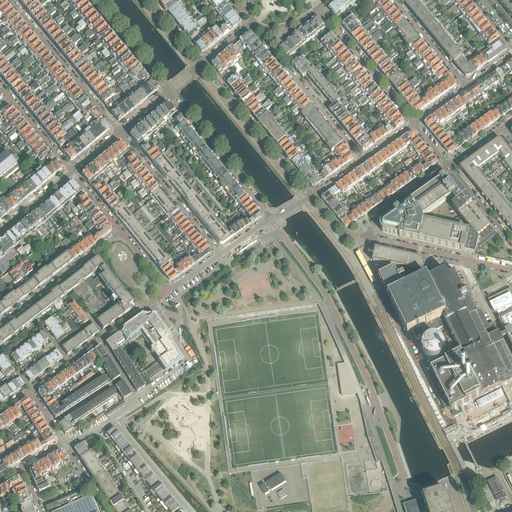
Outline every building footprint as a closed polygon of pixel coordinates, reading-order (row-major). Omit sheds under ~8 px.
[(25,9),(35,0),(25,0),(21,4),(25,9)] [(38,3),(40,0),(35,0),(25,9),(29,13),(39,5),(38,3)] [(44,10),(42,7),(48,2),(46,0),(45,0),(39,5),(29,13),(33,18),(44,10)] [(70,3),(73,0),(65,0),(67,1),(60,7),(58,5),(56,6),(60,10),(62,9),(68,4),(67,2),(68,1),(70,3)] [(72,8),(83,0),(73,0),(70,3),(68,4),(62,9),(64,12),(71,6),(72,8)] [(79,12),(87,5),(83,0),(72,8),(74,11),(69,15),(71,18),(77,13),(79,12)] [(165,9),(175,0),(167,0),(162,5),(165,9)] [(168,12),(181,2),(180,0),(175,0),(165,9),(168,12)] [(216,11),(226,3),(223,0),(218,0),(211,6),(208,9),(209,10),(211,9),(213,8),(216,11)] [(345,9),(338,0),(333,4),(341,13),(345,9)] [(350,5),(345,0),(338,0),(345,9),(350,5)] [(368,12),(382,0),(370,0),(371,1),(373,4),(366,10),(364,12),(366,14),(368,12)] [(377,12),(389,3),(386,0),(382,0),(368,12),(366,14),(369,19),(372,17),(370,15),(376,10),(377,12)] [(410,10),(418,3),(415,0),(413,0),(407,6),(410,10)] [(453,3),(456,0),(450,0),(449,1),(448,0),(447,0),(440,6),(442,8),(451,1),(453,3)] [(447,16),(467,0),(466,0),(456,0),(453,3),(455,6),(447,12),(445,13),(447,16)] [(461,13),(471,5),(467,0),(447,16),(450,18),(459,11),(461,13)] [(172,17),(182,8),(185,5),(182,1),(181,2),(168,12),(172,17)] [(0,13),(8,7),(5,2),(0,6),(0,13)] [(219,16),(229,8),(226,3),(216,11),(219,16)] [(373,24),(393,8),(389,3),(377,12),(379,11),(381,13),(380,14),(374,19),(374,20),(372,22),(373,24)] [(413,13),(421,7),(418,3),(410,10),(413,13)] [(341,13),(333,4),(330,7),(329,10),(335,16),(337,15),(338,16),(341,14),(340,13),(341,13)] [(80,18),(91,10),(87,5),(79,12),(80,13),(78,15),(77,13),(71,18),(73,20),(78,16),(80,18)] [(466,16),(475,10),(471,5),(461,13),(463,15),(453,23),(455,25),(457,24),(465,18),(466,16)] [(37,23),(53,10),(55,8),(53,6),(45,12),(44,10),(33,18),(37,23)] [(3,19),(12,11),(8,7),(0,13),(0,21),(1,20),(0,19),(2,17),(3,19)] [(416,17),(425,11),(421,7),(413,13),(416,17)] [(175,20),(185,11),(182,8),(172,17),(175,20)] [(223,21),(233,12),(229,8),(219,16),(223,21)] [(386,20),(396,12),(393,8),(373,24),(374,24),(375,26),(376,25),(377,26),(378,25),(377,24),(378,24),(385,18),(386,20)] [(52,20),(50,17),(55,13),(53,10),(37,23),(41,28),(52,20)] [(86,21),(95,14),(91,10),(80,18),(82,20),(77,25),(79,27),(85,23),(86,21)] [(467,24),(479,14),(475,10),(466,16),(465,18),(457,24),(459,26),(465,22),(467,24)] [(0,25),(3,23),(5,25),(6,24),(16,16),(12,11),(3,19),(5,20),(3,22),(1,20),(0,21),(0,25)] [(178,24),(189,15),(185,11),(175,20),(178,24)] [(419,21),(428,14),(425,11),(416,17),(419,21)] [(227,26),(237,17),(233,12),(223,21),(226,24),(223,27),(224,28),(227,26)] [(383,31),(400,17),(396,12),(386,20),(388,22),(381,28),(382,29),(379,31),(381,33),(383,31)] [(88,28),(99,19),(98,18),(95,14),(86,21),(87,23),(86,24),(85,23),(79,27),(75,30),(77,33),(86,25),(88,28)] [(423,25),(431,18),(428,14),(419,21),(423,25)] [(463,35),(483,19),(481,17),(479,14),(467,24),(469,26),(463,31),(463,32),(462,33),(463,35)] [(181,28),(192,19),(189,15),(178,24),(181,28)] [(356,23),(351,18),(352,17),(350,15),(344,21),(342,22),(341,23),(342,25),(347,30),(356,23)] [(3,34),(19,20),(16,16),(6,24),(7,26),(1,32),(3,34)] [(202,32),(200,29),(208,22),(209,22),(205,18),(203,20),(200,16),(195,20),(196,20),(193,22),(191,20),(192,19),(181,28),(192,41),(198,36),(202,42),(207,38),(202,32)] [(45,33),(62,19),(61,17),(59,18),(59,17),(53,22),(52,20),(41,28),(45,33)] [(240,24),(240,21),(237,17),(227,26),(228,28),(231,26),(233,29),(240,24)] [(394,30),(396,29),(404,22),(400,17),(383,31),(385,33),(392,28),(394,30)] [(326,27),(319,18),(316,18),(313,21),(321,31),(326,27)] [(426,29),(434,22),(431,18),(423,25),(426,29)] [(60,29),(58,27),(63,22),(63,21),(64,20),(62,19),(45,33),(49,38),(60,29)] [(90,35),(103,24),(101,22),(99,19),(88,28),(90,30),(85,35),(87,37),(90,35)] [(477,33),(487,24),(484,21),(483,19),(463,35),(465,37),(467,36),(475,30),(477,33)] [(14,34),(24,26),(19,20),(3,34),(0,37),(3,39),(12,32),(14,34)] [(321,31),(313,21),(308,26),(316,35),(321,31)] [(362,32),(365,30),(365,31),(374,24),(373,24),(372,22),(371,22),(361,30),(359,28),(351,35),(354,40),(363,33),(362,32)] [(399,33),(408,26),(404,22),(396,29),(399,33)] [(429,33),(437,26),(434,22),(426,29),(429,33)] [(351,35),(359,28),(360,28),(356,23),(347,30),(351,35)] [(96,37),(107,29),(104,26),(103,24),(90,35),(87,37),(89,39),(94,35),(96,37)] [(369,36),(367,34),(375,27),(376,26),(375,26),(374,24),(365,31),(366,32),(364,33),(363,33),(354,40),(359,45),(369,36)] [(474,44),(492,30),(490,28),(487,24),(477,33),(479,35),(471,41),(474,44)] [(224,37),(220,32),(216,27),(214,25),(209,29),(219,41),(224,37)] [(9,47),(28,31),(24,26),(14,34),(12,36),(13,38),(9,41),(8,39),(5,42),(6,43),(7,44),(7,45),(8,45),(9,47)] [(53,42),(70,28),(69,26),(67,27),(61,31),(60,29),(49,38),(53,42)] [(233,29),(231,26),(228,28),(227,26),(224,28),(220,32),(224,37),(233,29)] [(316,35),(308,26),(303,30),(311,40),(316,35)] [(403,37),(411,30),(408,26),(399,33),(403,37)] [(432,37),(441,30),(437,26),(429,33),(432,37)] [(219,41),(209,29),(207,27),(202,32),(207,38),(214,46),(219,41)] [(67,38),(66,36),(71,32),(71,31),(72,30),(70,28),(53,42),(57,47),(67,38)] [(95,47),(111,34),(109,32),(107,29),(96,37),(98,40),(93,44),(95,47)] [(311,40),(303,30),(298,33),(306,43),(311,40)] [(405,40),(414,33),(411,30),(403,37),(405,40)] [(436,41),(444,34),(441,30),(432,37),(436,41)] [(485,42),(495,34),(493,31),(492,30),(474,44),(472,45),(474,48),(476,46),(483,40),(485,42)] [(22,44),(32,36),(28,31),(9,47),(11,50),(14,48),(13,47),(20,42),(22,44)] [(370,41),(372,39),(373,40),(381,34),(378,31),(371,38),(369,36),(359,45),(362,49),(371,42),(370,41)] [(306,43),(298,33),(294,37),(302,47),(306,43)] [(416,36),(414,33),(405,40),(403,42),(406,44),(416,36)] [(104,47),(114,38),(112,35),(111,34),(95,47),(97,49),(102,44),(104,47)] [(259,43),(251,34),(249,34),(233,48),(237,53),(241,50),(244,47),(248,52),(259,43)] [(325,47),(335,39),(332,34),(327,38),(323,41),(321,42),(325,47)] [(376,45),(374,43),(383,36),(381,34),(373,40),(374,41),(371,43),(371,42),(362,49),(366,54),(377,45),(376,45)] [(439,45),(447,38),(444,34),(436,41),(439,45)] [(486,48),(499,39),(495,34),(485,42),(487,44),(479,50),(479,51),(480,53),(486,48)] [(61,52),(79,37),(77,35),(76,36),(76,35),(69,41),(67,38),(57,47),(61,52)] [(17,56),(36,40),(32,36),(22,44),(24,46),(19,51),(17,49),(13,52),(15,54),(17,56)] [(75,48),(73,46),(80,40),(82,38),(80,36),(79,37),(61,52),(65,57),(75,48)] [(207,51),(201,44),(202,42),(198,36),(192,41),(202,53),(204,53),(207,51)] [(410,48),(420,40),(416,36),(406,44),(409,49),(410,48)] [(302,47),(294,37),(289,41),(297,51),(302,47)] [(110,50),(118,43),(114,38),(104,47),(106,49),(100,54),(103,56),(108,52),(107,50),(108,49),(110,50)] [(207,38),(202,42),(201,44),(207,51),(214,46),(207,38)] [(442,49),(450,42),(447,38),(439,45),(442,49)] [(329,52),(339,43),(335,39),(325,47),(329,52)] [(488,51),(481,56),(487,64),(497,57),(506,51),(507,48),(499,39),(486,48),(488,51)] [(30,54),(40,45),(36,40),(17,56),(19,59),(28,51),(30,54)] [(379,51),(381,49),(388,43),(386,40),(378,47),(377,45),(366,54),(370,58),(379,51)] [(414,53),(415,52),(424,45),(420,40),(410,48),(412,51),(406,56),(408,58),(414,53)] [(297,51),(289,41),(284,45),(290,52),(292,55),(293,56),(296,53),(295,52),(297,51)] [(445,52),(453,46),(450,42),(442,49),(445,52)] [(112,57),(123,48),(118,43),(110,50),(111,52),(110,53),(108,52),(103,56),(105,59),(110,54),(112,57)] [(253,57),(263,48),(259,43),(248,52),(253,57)] [(332,57),(343,48),(339,43),(329,52),(322,57),(322,58),(320,59),(321,61),(323,59),(324,60),(331,55),(332,57)] [(384,54),(382,52),(390,45),(388,43),(381,49),(382,51),(380,52),(379,51),(370,58),(374,63),(384,54)] [(35,58),(44,50),(40,45),(30,54),(32,56),(22,63),(25,66),(33,59),(35,58)] [(69,61),(86,48),(84,45),(77,51),(75,48),(65,57),(69,61)] [(290,52),(284,45),(280,48),(280,50),(285,56),(290,52)] [(417,58),(427,50),(428,50),(424,45),(415,52),(417,53),(415,54),(414,53),(408,58),(410,60),(416,56),(417,58)] [(448,56),(457,49),(453,46),(445,52),(448,56)] [(83,58),(81,55),(88,50),(86,48),(69,61),(73,66),(83,58)] [(111,66),(127,53),(123,48),(112,57),(115,60),(114,60),(113,60),(109,63),(111,66)] [(241,58),(237,53),(233,48),(227,52),(243,71),(248,66),(247,65),(245,67),(240,61),(242,59),(241,58)] [(257,62),(267,53),(263,48),(253,57),(257,62)] [(329,67),(347,52),(343,48),(332,57),(334,59),(325,66),(327,68),(329,67)] [(460,53),(459,52),(460,51),(458,48),(457,49),(448,56),(452,60),(460,53)] [(0,62),(3,60),(2,58),(4,57),(5,58),(13,52),(11,49),(2,57),(0,55),(0,54),(0,62)] [(38,63),(48,55),(44,50),(35,58),(36,59),(35,61),(33,59),(25,66),(27,69),(36,61),(38,63)] [(386,60),(385,59),(386,58),(388,59),(395,53),(393,50),(386,56),(384,54),(374,63),(377,67),(386,60)] [(416,67),(431,54),(427,50),(417,58),(419,60),(414,65),(416,67)] [(487,64),(481,56),(479,54),(477,56),(472,50),(470,52),(482,68),(487,64)] [(0,70),(11,61),(10,59),(14,55),(16,57),(17,56),(15,54),(13,52),(5,58),(3,60),(0,62),(0,70)] [(84,62),(85,61),(87,62),(90,60),(96,55),(94,52),(85,60),(83,58),(73,66),(76,71),(85,63),(84,62)] [(232,67),(234,66),(237,70),(240,73),(243,71),(227,52),(222,56),(232,67)] [(347,52),(329,67),(331,69),(338,64),(340,66),(351,57),(347,52)] [(482,68),(470,52),(467,54),(472,60),(469,62),(470,63),(477,71),(482,68)] [(118,68),(130,57),(127,53),(111,66),(113,68),(116,66),(118,68)] [(261,67),(271,58),(267,53),(257,62),(261,67)] [(392,64),(390,62),(397,56),(395,53),(388,59),(389,61),(388,62),(386,60),(377,67),(381,72),(392,64)] [(455,65),(460,60),(462,59),(461,58),(463,57),(460,53),(452,60),(455,65)] [(425,67),(435,59),(431,54),(416,67),(418,70),(423,65),(425,67)] [(42,67),(52,59),(48,55),(38,63),(39,65),(30,73),(32,75),(41,68),(42,67)] [(91,67),(89,65),(97,59),(98,60),(99,59),(96,55),(90,60),(87,62),(85,63),(76,71),(80,75),(91,67)] [(233,69),(232,67),(222,56),(217,61),(228,73),(233,69)] [(122,73),(134,63),(130,57),(118,68),(109,75),(110,77),(112,75),(111,75),(112,74),(113,76),(121,70),(123,72),(122,73)] [(295,68),(305,60),(303,58),(300,60),(297,57),(296,59),(294,57),(289,61),(295,68)] [(335,78),(337,76),(354,62),(351,57),(340,66),(342,68),(333,75),(335,78)] [(263,73),(265,72),(275,63),(271,58),(261,67),(264,70),(262,71),(263,73)] [(34,78),(43,70),(45,73),(55,64),(52,59),(42,67),(44,69),(42,70),(41,68),(32,75),(34,77),(34,78)] [(299,73),(309,64),(305,59),(305,60),(295,68),(299,73)] [(385,77),(401,64),(404,61),(403,59),(399,61),(394,66),(392,64),(381,72),(385,77)] [(420,79),(439,64),(435,59),(425,67),(427,70),(422,74),(422,75),(419,78),(420,79)] [(477,71),(470,63),(468,65),(462,59),(460,60),(472,75),(477,71)] [(11,69),(10,67),(12,65),(14,67),(19,62),(17,60),(13,63),(11,61),(0,70),(0,75),(1,77),(11,69)] [(472,75),(460,60),(455,65),(464,76),(464,75),(465,77),(468,77),(470,76),(472,75)] [(228,73),(217,61),(213,64),(213,66),(224,81),(230,76),(228,73)] [(16,73),(14,71),(21,65),(19,62),(14,67),(15,68),(12,70),(11,69),(1,77),(5,82),(16,73)] [(84,80),(103,64),(101,62),(93,69),(91,67),(80,75),(84,80)] [(348,75),(358,66),(354,62),(337,76),(338,79),(344,74),(346,76),(348,75)] [(128,76),(139,68),(134,63),(122,73),(126,78),(128,76)] [(269,77),(279,68),(275,63),(265,72),(268,75),(266,76),(267,77),(264,79),(265,80),(269,77)] [(511,70),(511,69),(511,66),(509,63),(499,70),(505,78),(507,76),(506,75),(511,70)] [(40,84),(59,69),(55,64),(45,73),(47,75),(39,81),(38,81),(41,79),(39,77),(36,80),(38,82),(40,84)] [(99,76),(98,74),(106,67),(104,65),(103,64),(84,80),(88,85),(99,76)] [(307,75),(313,69),(309,64),(299,73),(303,78),(307,75)] [(400,73),(398,71),(403,66),(401,64),(385,77),(389,82),(399,73),(400,73)] [(433,77),(443,68),(439,64),(420,79),(420,80),(417,82),(418,83),(421,81),(423,84),(424,84),(426,82),(424,80),(431,74),(433,77)] [(310,79),(320,71),(321,70),(317,66),(313,69),(307,75),(310,79)] [(343,87),(362,71),(358,66),(348,75),(350,78),(347,80),(349,82),(342,87),(343,87)] [(137,77),(143,73),(140,69),(139,68),(128,76),(130,79),(129,80),(127,81),(125,79),(121,82),(122,84),(125,82),(126,83),(128,85),(133,81),(137,77)] [(273,81),(283,73),(279,68),(269,77),(273,81)] [(435,84),(438,82),(447,74),(443,68),(433,77),(435,79),(433,81),(433,80),(430,82),(431,83),(433,82),(435,84)] [(9,86),(20,78),(27,72),(24,69),(17,75),(16,73),(5,82),(9,86)] [(33,94),(39,88),(41,86),(42,87),(51,80),(53,82),(63,73),(59,69),(40,84),(37,86),(38,86),(32,90),(33,91),(31,93),(30,92),(20,100),(24,104),(35,96),(33,94)] [(242,80),(242,79),(242,78),(241,77),(240,77),(239,76),(239,77),(237,75),(240,73),(237,70),(235,71),(235,72),(230,76),(224,81),(231,89),(241,80),(242,80)] [(505,78),(499,70),(495,73),(504,86),(506,85),(504,82),(507,80),(505,78)] [(313,83),(320,77),(319,75),(322,73),(320,71),(310,79),(313,83)] [(355,84),(366,76),(362,71),(343,87),(345,89),(354,82),(355,84)] [(56,87),(67,78),(63,73),(53,82),(55,84),(46,91),(46,90),(46,89),(45,88),(44,89),(47,94),(48,94),(55,88),(56,87)] [(92,89),(103,80),(102,78),(104,76),(102,73),(99,76),(88,85),(92,89)] [(149,80),(143,73),(137,77),(142,83),(144,81),(146,83),(149,80)] [(277,87),(278,86),(287,78),(283,73),(273,81),(277,87)] [(393,86),(404,77),(403,76),(402,77),(399,73),(389,82),(393,86)] [(504,86),(495,73),(491,76),(497,84),(499,82),(503,87),(504,86)] [(456,84),(447,74),(438,82),(447,93),(455,87),(456,87),(456,84)] [(317,87),(325,79),(322,75),(320,77),(313,83),(317,87)] [(13,90),(28,78),(26,76),(22,80),(20,78),(9,86),(13,90)] [(350,96),(370,81),(366,76),(355,84),(357,86),(356,87),(350,92),(351,94),(350,95),(350,96)] [(497,84),(491,76),(487,79),(496,91),(498,90),(494,85),(496,84),(497,84)] [(152,95),(147,88),(144,84),(144,85),(142,83),(137,77),(133,81),(147,99),(152,95)] [(396,90),(406,82),(404,79),(405,78),(404,77),(393,86),(396,90)] [(16,95),(27,86),(25,84),(30,81),(28,78),(13,90),(16,95)] [(61,91),(71,83),(67,78),(56,87),(57,88),(56,89),(55,88),(48,94),(49,95),(50,96),(59,89),(61,91)] [(234,93),(251,80),(249,78),(248,79),(247,78),(244,81),(243,82),(241,80),(231,89),(234,93)] [(276,96),(291,83),(287,78),(278,86),(279,88),(274,92),(275,93),(273,94),(276,96)] [(320,91),(329,83),(325,79),(317,87),(320,91)] [(400,95),(417,82),(415,79),(409,84),(407,82),(406,82),(396,90),(400,95)] [(496,91),(487,79),(483,82),(490,91),(492,90),(495,93),(497,92),(496,91)] [(96,94),(110,83),(108,80),(105,82),(103,80),(92,89),(96,94)] [(109,89),(115,83),(113,80),(110,83),(96,94),(100,99),(111,91),(109,89)] [(248,88),(246,86),(247,86),(246,85),(247,85),(247,86),(251,83),(251,82),(252,81),(251,80),(234,93),(238,97),(248,88)] [(442,96),(435,87),(434,87),(432,89),(428,85),(429,85),(427,83),(430,81),(429,80),(426,82),(424,84),(437,100),(442,96)] [(147,99),(133,81),(128,85),(129,87),(129,86),(130,88),(133,86),(136,90),(134,92),(143,103),(147,99)] [(363,94),(374,85),(370,81),(350,96),(351,97),(352,99),(354,97),(361,91),(363,94)] [(415,91),(413,89),(419,84),(418,83),(417,82),(400,95),(404,100),(414,92),(415,91)] [(447,93),(438,82),(435,84),(437,85),(435,87),(442,96),(447,93)] [(490,91),(483,82),(479,85),(488,97),(490,96),(487,92),(490,91)] [(30,92),(29,91),(31,89),(32,90),(38,86),(37,86),(35,83),(29,89),(27,86),(16,95),(20,100),(30,92)] [(65,95),(74,87),(71,83),(61,91),(62,93),(53,101),(55,103),(65,95)] [(143,103),(134,92),(130,88),(129,86),(129,87),(128,85),(126,83),(122,86),(128,94),(129,92),(131,94),(130,95),(138,106),(143,103)] [(286,96),(295,88),(291,83),(276,96),(277,98),(278,97),(279,98),(284,94),(286,96)] [(323,95),(332,87),(329,83),(320,91),(323,95)] [(156,91),(157,89),(152,84),(147,88),(152,95),(156,91)] [(437,100),(424,84),(423,84),(421,86),(423,89),(426,92),(424,94),(426,97),(431,104),(437,100)] [(368,97),(377,89),(374,85),(363,94),(365,96),(364,97),(364,96),(356,103),(357,105),(358,104),(359,105),(367,98),(366,96),(367,95),(368,97)] [(488,97),(479,85),(474,88),(482,98),(484,100),(488,97)] [(138,106),(130,95),(129,96),(127,94),(128,94),(122,86),(121,86),(119,88),(125,96),(126,95),(128,97),(125,99),(134,110),(138,106)] [(241,101),(257,88),(255,86),(254,87),(254,86),(251,89),(251,90),(250,91),(248,88),(238,97),(241,101)] [(68,101),(79,92),(74,87),(65,95),(55,103),(57,106),(58,106),(67,98),(68,101)] [(326,99),(334,93),(335,91),(332,87),(323,95),(326,99)] [(255,97),(253,94),(254,93),(254,94),(258,91),(259,90),(257,88),(241,101),(244,105),(255,97)] [(285,104),(299,92),(295,88),(286,96),(287,98),(283,101),(285,104)] [(482,98),(474,88),(471,90),(480,103),(483,101),(481,98),(482,98)] [(38,101),(47,94),(44,89),(43,89),(41,91),(43,93),(38,98),(36,98),(35,96),(24,104),(28,109),(38,101)] [(371,103),(381,94),(377,89),(368,97),(367,98),(359,105),(358,106),(360,108),(369,101),(371,103)] [(480,103),(471,90),(467,93),(472,101),(473,102),(475,101),(478,105),(480,103)] [(111,98),(114,96),(115,96),(111,91),(100,99),(104,104),(110,100),(111,98)] [(408,105),(420,95),(423,93),(421,91),(416,94),(414,92),(404,100),(408,105)] [(63,113),(83,97),(79,92),(68,101),(70,103),(61,110),(63,113)] [(293,105),(303,97),(299,92),(285,104),(287,106),(292,103),(293,105)] [(339,102),(345,97),(342,92),(337,96),(329,102),(333,107),(339,102)] [(329,102),(337,96),(334,93),(326,99),(329,102)] [(472,101),(467,93),(463,96),(471,107),(472,106),(470,103),(472,101)] [(42,105),(40,103),(47,98),(46,98),(48,97),(47,96),(49,95),(48,94),(47,94),(38,101),(28,109),(32,114),(42,105)] [(134,110),(125,99),(123,101),(117,94),(115,96),(114,96),(129,114),(134,110)] [(248,109),(264,96),(262,94),(261,95),(257,97),(258,98),(256,99),(255,97),(244,105),(248,109)] [(367,114),(372,109),(385,99),(381,94),(371,103),(372,105),(368,108),(369,109),(368,109),(367,110),(367,111),(366,112),(367,114)] [(412,109),(422,101),(424,99),(420,95),(408,105),(412,109)] [(129,114),(114,96),(111,98),(116,104),(114,105),(119,111),(124,118),(129,114)] [(261,105),(260,102),(261,101),(261,102),(264,99),(265,98),(264,96),(248,109),(251,113),(261,105)] [(471,107),(463,96),(458,99),(464,107),(467,105),(469,108),(468,108),(470,111),(473,110),(471,107)] [(76,110),(86,102),(83,97),(63,113),(67,117),(70,115),(69,113),(74,108),(76,110)] [(293,113),(307,102),(303,97),(293,105),(295,107),(291,111),(293,113)] [(333,115),(353,99),(352,99),(351,97),(345,101),(341,104),(339,102),(333,107),(329,110),(333,115)] [(426,97),(424,99),(422,101),(427,107),(431,104),(426,97)] [(511,110),(511,105),(508,101),(506,102),(504,99),(503,99),(502,97),(500,98),(501,100),(499,102),(501,105),(502,105),(500,107),(506,115),(511,110)] [(347,111),(345,109),(349,106),(349,105),(354,101),(353,99),(333,115),(337,119),(347,111)] [(378,112),(389,104),(385,99),(372,109),(374,112),(377,110),(378,112)] [(464,107),(458,99),(453,103),(463,116),(468,112),(464,107)] [(36,119),(55,103),(53,101),(53,100),(44,108),(42,105),(32,114),(36,119)] [(119,111),(114,105),(110,100),(104,104),(113,115),(119,111)] [(418,114),(427,107),(422,101),(412,109),(415,113),(418,114)] [(74,120),(90,107),(86,102),(76,110),(78,113),(72,118),(74,120)] [(255,117),(272,103),(271,103),(270,104),(269,102),(268,103),(267,103),(264,106),(263,107),(261,105),(251,113),(255,117)] [(301,115),(311,107),(307,102),(293,113),(295,116),(299,112),(301,115)] [(50,115),(48,113),(57,106),(55,103),(36,119),(40,124),(50,115)] [(268,113),(266,111),(267,110),(268,110),(271,107),(272,106),(271,105),(272,104),(272,103),(255,117),(258,121),(268,114),(268,113)] [(463,116),(453,103),(448,106),(455,115),(457,114),(463,121),(465,119),(463,116)] [(176,113),(171,107),(169,104),(166,104),(162,107),(171,118),(176,113)] [(380,118),(393,108),(389,104),(378,112),(380,114),(378,116),(380,118)] [(455,115),(448,106),(444,110),(450,119),(454,124),(456,122),(456,121),(453,117),(455,115)] [(501,118),(495,109),(493,106),(491,108),(493,111),(493,112),(491,113),(497,121),(501,118)] [(90,116),(95,112),(90,107),(74,120),(71,122),(73,125),(76,123),(82,118),(84,120),(90,116)] [(179,126),(171,118),(162,107),(158,111),(167,122),(169,120),(171,122),(174,126),(172,128),(171,127),(174,130),(176,128),(179,126)] [(305,120),(315,112),(311,107),(301,115),(305,120)] [(506,115),(500,107),(498,108),(497,107),(495,109),(501,118),(506,115)] [(7,118),(14,112),(12,109),(10,108),(3,112),(7,118)] [(386,121),(397,113),(393,108),(380,118),(382,121),(384,119),(386,121)] [(55,120),(63,113),(61,110),(52,118),(50,115),(40,124),(44,129),(55,120)] [(349,117),(348,116),(349,114),(350,116),(355,113),(352,110),(349,113),(347,111),(337,119),(341,124),(349,117)] [(448,120),(450,119),(444,110),(439,113),(444,121),(450,129),(450,128),(451,129),(454,127),(453,127),(448,120)] [(124,118),(119,111),(113,115),(118,121),(120,121),(124,118)] [(174,130),(171,127),(169,128),(165,123),(167,122),(158,111),(153,115),(169,134),(174,130)] [(350,116),(349,117),(341,124),(345,129),(354,121),(353,119),(359,113),(357,111),(355,113),(350,116)] [(497,121),(491,113),(489,114),(487,111),(485,113),(493,124),(497,121)] [(10,124),(18,116),(14,112),(7,118),(4,120),(6,122),(2,126),(4,129),(8,125),(7,123),(8,122),(10,124)] [(101,119),(95,112),(90,116),(94,121),(96,121),(97,122),(101,119)] [(323,121),(319,116),(315,112),(305,120),(306,122),(307,121),(314,128),(323,121)] [(58,125),(57,123),(64,116),(66,118),(67,117),(63,113),(55,120),(44,129),(48,133),(58,125)] [(184,122),(176,113),(171,118),(179,126),(184,122)] [(386,121),(388,123),(383,128),(385,131),(390,127),(401,118),(397,113),(386,121)] [(444,121),(439,113),(435,116),(439,122),(442,126),(443,127),(445,126),(442,123),(444,121)] [(493,124),(485,113),(482,114),(485,118),(483,119),(488,127),(493,124)] [(272,122),(275,120),(272,117),(271,118),(268,114),(258,121),(265,130),(273,123),(272,122)] [(169,134),(153,115),(148,119),(158,131),(160,130),(161,131),(162,131),(164,134),(162,135),(164,138),(169,134)] [(12,130),(22,121),(18,116),(10,124),(11,125),(9,127),(8,125),(4,129),(6,131),(10,128),(12,130)] [(63,129),(71,122),(70,120),(67,117),(66,118),(68,121),(62,126),(60,124),(58,125),(48,133),(52,138),(63,129)] [(393,131),(403,124),(404,121),(403,121),(401,118),(390,127),(393,131)] [(484,130),(475,118),(473,120),(476,124),(474,125),(480,133),(484,130)] [(488,127),(483,119),(478,122),(475,118),(484,130),(488,127)] [(109,128),(101,119),(97,122),(96,123),(105,134),(108,131),(109,128)] [(158,131),(148,119),(143,123),(159,142),(164,138),(162,135),(160,137),(156,132),(158,131)] [(348,133),(364,121),(362,119),(361,120),(360,120),(356,123),(354,121),(345,129),(348,133)] [(435,124),(431,119),(425,123),(425,125),(428,129),(435,124)] [(105,134),(96,123),(91,127),(85,120),(81,123),(83,125),(82,126),(86,131),(90,135),(95,142),(105,134)] [(18,133),(26,126),(22,121),(12,130),(13,132),(7,137),(9,140),(16,135),(15,133),(16,132),(18,133)] [(318,133),(327,126),(323,121),(314,128),(318,133)] [(362,130),(360,128),(366,123),(364,121),(348,133),(352,138),(362,130)] [(66,134),(65,132),(74,125),(73,125),(71,122),(63,129),(52,138),(56,143),(60,139),(66,134)] [(179,132),(186,125),(184,122),(179,126),(176,128),(179,132)] [(432,134),(442,126),(439,122),(435,124),(428,129),(432,134)] [(159,142),(143,123),(139,127),(148,138),(150,135),(153,139),(153,140),(151,142),(152,143),(155,146),(159,142)] [(268,133),(276,126),(278,124),(277,123),(275,125),(273,123),(265,130),(268,133)] [(480,133),(474,125),(473,126),(470,123),(467,125),(467,124),(476,136),(480,133)] [(90,135),(86,131),(82,126),(81,124),(78,126),(84,133),(82,135),(91,146),(95,142),(90,135)] [(476,136),(467,124),(464,126),(467,130),(466,131),(471,139),(476,136)] [(181,135),(189,129),(186,125),(179,132),(181,135)] [(388,135),(385,131),(383,128),(382,127),(380,129),(377,125),(376,126),(384,138),(388,135)] [(19,140),(30,131),(26,126),(18,133),(19,135),(17,136),(16,135),(9,140),(11,143),(18,137),(19,140)] [(271,137),(279,130),(276,126),(268,133),(271,137)] [(322,138),(331,130),(327,126),(318,133),(322,138)] [(384,138),(376,126),(373,128),(376,131),(373,133),(379,141),(384,138)] [(443,132),(442,130),(444,128),(443,127),(442,126),(432,134),(435,138),(443,132)] [(149,139),(148,138),(139,127),(134,130),(143,141),(146,145),(150,150),(155,146),(152,143),(150,145),(147,141),(149,139)] [(91,146),(82,135),(81,135),(82,135),(79,137),(78,136),(78,135),(73,129),(68,133),(73,140),(75,137),(77,139),(86,150),(91,146)] [(184,138),(192,132),(189,129),(181,135),(184,138)] [(356,142),(366,134),(368,133),(370,131),(368,129),(364,132),(362,130),(352,138),(356,142)] [(143,141),(134,130),(131,133),(130,136),(137,145),(143,141)] [(274,141),(283,134),(279,130),(271,137),(274,141)] [(338,140),(334,135),(331,130),(322,138),(328,145),(326,146),(328,148),(338,140)] [(379,141),(373,133),(372,130),(370,131),(368,133),(370,136),(369,136),(370,137),(372,141),(375,144),(379,141)] [(15,152),(34,136),(30,131),(19,140),(21,142),(16,146),(13,149),(15,152)] [(439,142),(451,133),(450,131),(445,134),(443,132),(435,138),(439,142)] [(471,139),(466,131),(461,134),(467,142),(471,139)] [(187,142),(195,135),(192,132),(184,138),(187,142)] [(467,142),(461,134),(460,132),(457,134),(459,136),(457,137),(463,145),(467,142)] [(417,138),(413,133),(411,133),(407,136),(410,139),(412,142),(417,138)] [(450,140),(448,138),(453,135),(451,133),(439,142),(442,146),(450,140)] [(278,145),(288,136),(285,138),(283,134),(274,141),(278,145)] [(360,147),(369,140),(367,139),(370,137),(369,136),(368,137),(366,134),(356,142),(360,147)] [(190,145),(197,139),(195,135),(187,142),(190,145)] [(281,149),(296,138),(294,135),(291,138),(289,139),(288,137),(289,136),(288,136),(278,145),(281,149)] [(27,150),(38,140),(34,136),(15,152),(17,154),(20,152),(25,147),(27,150)] [(410,143),(408,140),(410,139),(407,136),(401,140),(407,147),(410,144),(409,144),(410,143)] [(463,145),(457,137),(456,136),(455,137),(450,140),(454,145),(452,147),(455,151),(463,145)] [(0,142),(3,147),(8,144),(8,143),(4,139),(3,140),(4,142),(0,137),(0,142)] [(284,153),(294,145),(295,145),(298,143),(295,139),(296,138),(281,149),(284,153)] [(410,150),(421,142),(417,138),(412,142),(410,143),(409,144),(410,144),(412,146),(408,149),(410,150)] [(76,157),(68,147),(67,147),(65,145),(60,139),(56,143),(70,161),(72,161),(76,157)] [(86,150),(77,139),(72,143),(81,154),(86,150)] [(192,149),(200,142),(197,139),(190,145),(192,149)] [(506,147),(500,139),(487,148),(494,158),(498,155),(499,154),(497,151),(500,148),(502,150),(506,147)] [(23,161),(42,145),(38,140),(27,150),(29,152),(24,156),(21,159),(23,161)] [(332,153),(342,144),(338,140),(328,148),(332,153)] [(365,151),(373,146),(370,142),(369,140),(360,147),(363,151),(365,151)] [(407,147),(401,140),(397,143),(406,155),(408,154),(407,153),(405,149),(407,147)] [(446,151),(452,147),(454,145),(450,140),(442,146),(446,151)] [(195,152),(203,146),(200,142),(192,149),(195,152)] [(416,152),(424,146),(421,142),(410,150),(411,152),(415,150),(416,152)] [(81,154),(72,143),(68,147),(76,157),(81,154)] [(128,152),(121,144),(118,143),(115,147),(123,157),(125,155),(128,152)] [(288,158),(303,146),(301,143),(297,146),(298,146),(296,148),(294,145),(284,153),(288,158)] [(406,155),(397,143),(392,146),(398,154),(401,152),(403,155),(405,154),(405,156),(406,155)] [(338,155),(346,149),(342,144),(332,153),(331,153),(333,155),(336,153),(338,155)] [(38,157),(46,150),(42,145),(23,161),(25,163),(28,161),(33,157),(35,159),(38,157)] [(150,150),(146,145),(141,149),(145,154),(150,150)] [(149,159),(163,147),(161,145),(156,148),(155,146),(150,150),(145,154),(149,159)] [(198,155),(206,149),(203,146),(195,152),(198,155)] [(301,154),(299,152),(301,150),(304,148),(303,146),(288,158),(291,162),(301,154)] [(397,155),(398,154),(392,146),(388,149),(398,162),(401,161),(397,155)] [(419,157),(427,150),(424,146),(416,152),(418,154),(413,158),(412,156),(410,158),(412,160),(411,161),(412,162),(413,163),(414,162),(412,160),(414,159),(415,160),(419,157)] [(126,160),(123,157),(115,147),(110,151),(121,164),(126,160)] [(162,156),(161,153),(165,150),(163,147),(149,159),(153,163),(162,156)] [(511,154),(506,147),(502,150),(500,148),(497,151),(499,154),(498,155),(502,160),(499,162),(501,163),(503,161),(504,163),(503,163),(502,164),(505,168),(511,162),(511,154)] [(0,184),(22,166),(7,148),(5,150),(4,149),(3,150),(1,148),(0,148),(0,206),(7,215),(9,213),(12,211),(0,196),(0,184)] [(494,158),(487,148),(478,154),(486,163),(494,158)] [(201,159),(208,152),(206,149),(198,155),(201,159)] [(342,160),(350,154),(346,149),(338,155),(340,157),(336,160),(337,162),(341,159),(342,159),(342,160)] [(398,162),(388,149),(384,152),(390,160),(392,159),(396,164),(398,162)] [(46,158),(50,155),(46,150),(38,157),(39,158),(37,160),(40,163),(46,158)] [(423,161),(431,154),(427,150),(419,157),(421,159),(422,158),(423,161)] [(125,169),(121,164),(110,151),(105,154),(119,170),(121,169),(122,171),(125,169)] [(135,161),(128,152),(125,155),(128,159),(126,160),(121,164),(125,169),(127,167),(135,161)] [(203,162),(211,156),(208,152),(201,159),(203,162)] [(388,161),(390,160),(384,152),(380,155),(388,167),(389,168),(391,170),(393,169),(391,167),(392,166),(388,161)] [(119,170),(105,154),(100,158),(115,176),(116,177),(117,176),(118,175),(121,172),(119,170)] [(295,166),(304,158),(301,154),(291,162),(295,166)] [(353,160),(353,157),(350,154),(342,160),(346,165),(353,160)] [(429,163),(434,158),(431,154),(423,161),(425,162),(423,164),(425,166),(429,163)] [(486,163),(478,154),(470,160),(478,169),(486,163)] [(172,167),(167,161),(163,155),(162,156),(153,163),(163,175),(172,167)] [(388,167),(380,155),(376,158),(381,166),(384,164),(386,167),(387,167),(388,167)] [(408,165),(412,162),(411,161),(409,158),(409,159),(408,158),(411,156),(410,155),(408,156),(407,155),(405,156),(407,158),(406,158),(407,160),(403,163),(406,166),(408,165)] [(206,165),(214,159),(211,156),(203,162),(206,165)] [(342,168),(337,162),(336,160),(333,157),(331,158),(333,161),(332,162),(330,160),(330,161),(338,171),(342,168)] [(115,176),(100,158),(96,162),(104,172),(106,174),(108,172),(112,176),(113,178),(115,176)] [(298,170),(308,162),(304,158),(295,166),(298,170)] [(383,169),(381,166),(376,158),(371,161),(379,172),(381,175),(383,177),(385,176),(383,174),(384,173),(382,170),(383,169)] [(61,168),(53,159),(50,162),(48,163),(57,174),(61,171),(61,168)] [(209,169),(217,162),(214,159),(206,165),(209,169)] [(346,165),(342,160),(342,159),(341,159),(337,162),(342,168),(346,165)] [(338,171),(330,161),(329,160),(324,163),(325,164),(333,174),(338,171)] [(511,212),(494,191),(477,170),(478,169),(470,160),(459,168),(464,173),(467,177),(470,181),(471,181),(481,193),(480,193),(511,230),(511,212)] [(121,181),(139,166),(135,161),(127,167),(129,170),(122,175),(120,177),(118,175),(117,176),(119,178),(121,181)] [(379,172),(371,161),(367,164),(373,172),(375,171),(377,174),(379,172)] [(57,174),(48,163),(47,162),(45,164),(46,165),(43,167),(41,165),(52,178),(57,174)] [(102,174),(104,172),(96,162),(91,166),(104,183),(107,180),(102,174)] [(212,172),(219,166),(217,162),(209,169),(212,172)] [(302,175),(312,167),(308,162),(298,170),(302,175)] [(333,174),(325,164),(321,168),(324,172),(329,177),(333,174)] [(373,172),(367,164),(363,168),(372,180),(374,179),(373,177),(371,174),(373,172)] [(428,170),(425,166),(423,164),(421,165),(420,164),(416,167),(422,175),(428,170)] [(52,178),(41,165),(38,168),(40,169),(38,171),(47,182),(52,178)] [(413,181),(407,173),(401,165),(397,168),(409,184),(413,181)] [(417,178),(409,166),(408,165),(406,166),(406,167),(405,168),(408,172),(407,173),(413,181),(417,178)] [(422,175),(416,167),(414,168),(411,165),(409,166),(417,178),(422,175)] [(104,183),(91,166),(86,170),(94,180),(97,179),(101,183),(99,185),(101,189),(105,185),(106,185),(104,183)] [(133,175),(135,177),(143,170),(139,166),(121,181),(123,183),(133,175)] [(214,175),(222,169),(219,166),(212,172),(214,175)] [(47,182),(38,171),(35,167),(30,171),(33,175),(33,176),(42,186),(47,182)] [(182,179),(179,175),(172,167),(163,175),(166,179),(167,178),(170,182),(173,186),(182,179)] [(306,180),(316,172),(312,167),(302,175),(306,180)] [(373,181),(372,180),(363,168),(358,171),(365,179),(367,178),(370,183),(373,181)] [(409,184),(397,168),(393,171),(396,175),(395,175),(396,176),(404,187),(409,184)] [(217,179),(225,172),(222,169),(214,175),(217,179)] [(94,180),(86,170),(83,173),(82,173),(82,175),(90,184),(94,180)] [(130,188),(147,175),(143,170),(135,177),(136,179),(130,185),(128,186),(129,186),(125,189),(127,190),(130,188)] [(37,190),(27,178),(21,171),(16,175),(21,181),(23,184),(32,194),(37,190)] [(365,179),(358,171),(354,174),(363,185),(365,183),(363,180),(365,179)] [(220,182),(228,176),(225,172),(217,179),(220,182)] [(309,184),(319,176),(316,172),(306,180),(309,184)] [(315,187),(323,181),(321,178),(320,177),(321,175),(321,174),(319,176),(309,184),(312,187),(315,187)] [(363,185),(354,174),(350,177),(356,184),(357,183),(362,189),(364,187),(363,185)] [(32,194),(23,184),(20,186),(18,184),(21,181),(16,175),(13,177),(11,179),(12,181),(13,182),(16,186),(27,198),(32,194)] [(134,190),(141,184),(142,186),(150,180),(150,179),(147,175),(130,188),(127,190),(129,194),(134,190)] [(42,186),(33,176),(30,178),(30,176),(27,178),(37,190),(42,186)] [(223,185),(230,179),(228,176),(220,182),(223,185)] [(404,187),(396,176),(394,177),(393,178),(392,176),(390,177),(392,179),(400,190),(404,187)] [(496,234),(476,210),(465,196),(448,176),(441,181),(447,189),(446,190),(447,191),(445,193),(448,197),(450,195),(452,197),(457,203),(452,207),(456,212),(459,215),(464,222),(464,223),(466,225),(466,224),(472,231),(470,233),(468,241),(465,252),(475,254),(477,244),(480,247),(487,242),(496,234)] [(361,193),(356,184),(350,177),(345,180),(351,188),(353,186),(359,195),(361,193)] [(177,190),(185,183),(182,179),(173,186),(177,190)] [(225,189),(233,182),(230,179),(223,185),(225,189)] [(392,196),(383,185),(380,179),(379,180),(377,181),(381,186),(384,190),(381,191),(387,199),(392,196)] [(400,190),(392,179),(390,180),(392,184),(390,185),(396,193),(400,190)] [(101,189),(99,185),(94,180),(90,184),(96,193),(101,189)] [(139,197),(154,184),(150,180),(142,186),(144,188),(137,194),(136,192),(131,195),(131,196),(135,200),(137,198),(139,197)] [(351,188),(345,180),(341,183),(349,195),(352,193),(349,189),(351,188)] [(422,218),(433,210),(449,199),(450,199),(451,198),(452,197),(450,195),(448,197),(445,193),(447,191),(446,190),(447,189),(441,181),(383,222),(382,223),(381,224),(380,225),(380,227),(380,229),(381,230),(381,231),(383,232),(384,233),(386,234),(387,234),(465,252),(468,241),(470,233),(425,223),(425,222),(423,221),(423,222),(422,222),(421,219),(422,218)] [(27,198),(16,186),(13,182),(10,184),(13,187),(11,189),(13,192),(22,202),(27,198)] [(105,185),(101,189),(96,193),(100,197),(110,190),(111,189),(116,185),(113,182),(107,187),(105,185)] [(228,192),(236,186),(233,182),(225,189),(228,192)] [(81,192),(73,183),(71,183),(67,186),(76,196),(78,195),(81,192)] [(180,194),(189,187),(185,183),(177,190),(180,194)] [(349,195),(341,183),(336,186),(340,191),(342,194),(344,193),(347,196),(349,195)] [(396,193),(390,185),(388,187),(386,183),(383,185),(392,196),(396,193)] [(150,195),(158,189),(154,184),(139,197),(141,199),(148,193),(150,195)] [(113,195),(111,192),(118,187),(116,185),(111,189),(110,190),(100,197),(104,202),(113,195)] [(76,196),(67,186),(62,190),(71,200),(76,196)] [(231,196),(239,189),(236,186),(228,192),(231,196)] [(340,191),(336,186),(331,190),(335,195),(340,191)] [(183,198),(192,191),(189,187),(180,194),(183,198)] [(165,197),(159,190),(158,189),(150,195),(149,196),(152,200),(156,197),(160,201),(165,197)] [(234,199),(241,192),(239,189),(231,196),(234,199)] [(69,202),(71,200),(62,190),(57,194),(70,210),(72,212),(75,210),(69,202)] [(325,203),(333,196),(335,195),(331,190),(322,196),(322,199),(325,203)] [(387,199),(381,191),(379,193),(377,190),(375,191),(383,202),(387,199)] [(17,206),(8,196),(5,198),(0,191),(0,196),(12,211),(17,206)] [(202,203),(197,197),(192,191),(183,198),(186,202),(187,202),(190,206),(188,207),(192,211),(202,203)] [(383,202),(375,191),(373,192),(375,196),(373,197),(379,205),(383,202)] [(22,202),(13,192),(8,196),(17,206),(22,202)] [(87,200),(83,195),(81,192),(78,195),(80,197),(78,199),(82,204),(87,200)] [(108,206),(123,194),(122,192),(117,196),(115,197),(113,195),(104,202),(108,206)] [(236,202),(244,196),(241,192),(234,199),(236,202)] [(70,210),(57,194),(53,198),(62,208),(63,207),(66,210),(68,212),(70,210)] [(121,203),(119,202),(121,200),(125,196),(123,194),(108,206),(112,211),(122,203),(121,203)] [(329,207),(338,199),(337,197),(335,195),(333,196),(325,203),(329,207)] [(142,230),(163,213),(167,210),(163,206),(160,201),(156,197),(152,200),(143,207),(140,203),(141,203),(137,198),(135,200),(131,196),(128,198),(139,210),(141,208),(141,209),(132,217),(131,216),(127,219),(130,223),(133,227),(129,231),(131,233),(135,230),(139,235),(143,231),(142,230)] [(240,206),(248,200),(244,196),(236,202),(230,207),(234,211),(236,209),(235,207),(238,204),(240,206)] [(379,205),(373,197),(371,199),(368,196),(366,197),(374,208),(379,205)] [(168,202),(166,198),(165,197),(160,201),(163,206),(168,202)] [(374,208),(366,197),(364,198),(367,202),(364,204),(370,212),(374,208)] [(62,209),(62,208),(53,198),(48,202),(57,212),(58,211),(60,213),(58,214),(65,222),(67,220),(60,211),(62,209)] [(332,212),(340,205),(342,204),(340,202),(339,200),(341,199),(341,198),(338,199),(329,207),(332,212)] [(83,212),(91,205),(87,200),(82,204),(75,210),(72,212),(74,215),(78,212),(80,214),(83,212)] [(240,213),(251,204),(248,200),(240,206),(241,208),(238,211),(240,213)] [(336,216),(351,204),(349,202),(347,200),(342,204),(340,205),(332,212),(336,216)] [(65,222),(58,214),(57,212),(48,202),(43,206),(59,225),(62,222),(63,223),(65,222)] [(167,210),(172,206),(168,202),(163,206),(167,210)] [(370,212),(364,204),(362,205),(360,202),(358,203),(366,214),(370,212)] [(127,212),(126,210),(127,209),(122,203),(112,211),(119,219),(127,212)] [(211,215),(206,209),(202,203),(192,211),(202,223),(211,215)] [(366,214),(358,203),(356,205),(358,208),(356,210),(362,217),(366,214)] [(246,214),(254,208),(251,204),(240,213),(241,215),(245,212),(246,214)] [(350,213),(348,210),(353,206),(351,204),(336,216),(340,221),(346,216),(348,214),(350,213)] [(85,216),(94,209),(91,205),(83,212),(84,214),(78,218),(79,220),(84,217),(85,216)] [(59,225),(43,206),(38,210),(51,226),(51,225),(57,232),(61,228),(59,225)] [(166,217),(175,209),(172,206),(167,210),(163,213),(166,217)] [(247,221),(257,212),(254,208),(246,214),(248,217),(245,219),(247,221)] [(88,221),(97,213),(94,209),(85,216),(86,217),(85,218),(84,217),(79,220),(81,223),(86,219),(88,221)] [(169,218),(171,220),(178,213),(175,209),(166,217),(163,219),(165,221),(169,218)] [(51,226),(38,210),(33,214),(43,225),(45,222),(49,227),(51,226)] [(356,210),(352,214),(351,214),(352,215),(357,221),(362,217),(356,210)] [(130,223),(127,219),(131,216),(127,212),(119,219),(125,227),(130,223)] [(250,225),(260,218),(260,215),(257,212),(247,221),(250,225)] [(357,221),(352,215),(351,214),(352,214),(350,212),(350,213),(348,214),(350,217),(348,218),(352,224),(357,221)] [(92,224),(101,217),(97,213),(88,221),(89,222),(84,226),(87,229),(91,225),(90,224),(91,223),(92,224)] [(170,227),(182,217),(178,213),(171,220),(172,222),(168,225),(170,227)] [(49,237),(48,235),(44,231),(46,229),(43,225),(33,214),(29,218),(45,237),(47,239),(49,237)] [(221,227),(216,221),(211,215),(202,223),(211,235),(221,227)] [(352,224),(348,218),(346,216),(340,221),(345,227),(348,228),(348,227),(352,224)] [(95,230),(105,222),(101,217),(92,224),(91,225),(87,229),(89,231),(93,228),(95,230)] [(177,228),(185,221),(182,217),(170,227),(172,229),(175,226),(177,228)] [(246,228),(242,222),(242,221),(240,219),(238,217),(236,218),(238,221),(236,223),(242,231),(246,228)] [(45,237),(29,218),(24,222),(34,234),(36,233),(42,240),(45,237)] [(242,231),(236,223),(234,224),(232,221),(231,218),(229,220),(230,222),(238,233),(242,231)] [(250,225),(247,221),(245,219),(244,220),(242,218),(240,219),(242,221),(242,222),(246,228),(250,225)] [(238,233),(230,222),(229,220),(227,222),(230,227),(228,229),(230,232),(234,236),(238,233)] [(177,235),(188,225),(185,221),(177,228),(179,230),(175,233),(174,232),(172,234),(174,237),(176,235),(177,235)] [(34,234),(24,222),(19,226),(33,242),(33,243),(35,241),(37,244),(38,244),(40,243),(39,242),(40,241),(34,234)] [(100,233),(108,226),(105,222),(95,230),(97,233),(98,232),(100,233)] [(184,235),(191,229),(188,225),(177,235),(178,237),(182,234),(184,235)] [(33,242),(19,226),(14,230),(28,246),(33,242)] [(111,232),(111,229),(108,226),(100,233),(101,234),(100,235),(98,236),(101,239),(111,232)] [(222,245),(234,236),(230,232),(227,234),(221,227),(211,235),(220,245),(222,245)] [(82,240),(79,236),(81,234),(80,233),(79,233),(76,230),(76,229),(72,232),(87,250),(91,247),(84,238),(82,240)] [(92,239),(89,236),(84,229),(82,231),(86,236),(84,238),(91,247),(96,243),(92,239)] [(183,243),(194,233),(191,229),(184,235),(185,237),(181,241),(183,243)] [(28,246),(14,230),(10,234),(19,244),(21,248),(25,253),(26,254),(31,250),(28,246)] [(138,243),(146,235),(143,231),(139,235),(135,230),(131,233),(131,234),(138,243)] [(87,250),(72,232),(70,234),(73,238),(78,243),(76,245),(82,253),(83,253),(87,250)] [(98,236),(100,235),(98,234),(96,232),(92,235),(94,237),(92,239),(96,243),(101,239),(98,236)] [(190,244),(198,237),(194,233),(183,243),(181,244),(185,248),(187,246),(185,245),(189,242),(190,244)] [(19,244),(10,234),(4,238),(13,249),(19,244)] [(141,246),(150,239),(146,235),(138,243),(141,246)] [(190,251),(201,241),(198,237),(190,244),(192,245),(188,249),(190,251)] [(16,252),(13,249),(4,238),(0,241),(0,251),(5,257),(9,262),(18,254),(20,257),(25,253),(21,248),(16,252)] [(82,253),(76,245),(75,244),(73,245),(67,238),(65,240),(78,257),(82,253)] [(144,250),(153,243),(150,239),(141,246),(144,250)] [(78,257),(65,240),(62,242),(67,249),(65,250),(67,253),(73,260),(78,257)] [(197,251),(204,245),(201,241),(190,251),(191,253),(195,249),(197,251)] [(147,254),(156,247),(153,243),(144,250),(147,254)] [(196,258),(208,249),(204,245),(197,251),(198,253),(195,256),(196,258)] [(151,258),(159,251),(156,247),(147,254),(151,258)] [(195,264),(210,254),(210,252),(210,251),(208,249),(196,258),(195,256),(193,257),(191,256),(187,250),(182,254),(185,258),(188,256),(191,259),(195,264)] [(425,261),(375,250),(373,262),(422,273),(425,261)] [(5,257),(0,251),(0,271),(2,274),(12,266),(4,257),(5,257)] [(154,263),(163,255),(159,251),(151,258),(154,263)] [(56,274),(73,261),(73,260),(67,253),(50,266),(56,274)] [(190,268),(184,259),(182,261),(179,257),(181,256),(179,254),(175,257),(177,259),(186,270),(190,268)] [(170,262),(165,256),(164,256),(163,255),(154,263),(160,270),(170,262)] [(195,264),(191,259),(188,256),(185,258),(184,259),(190,268),(195,264)] [(106,268),(98,257),(89,264),(95,272),(99,269),(101,272),(106,268)] [(186,270),(177,259),(176,261),(178,264),(176,266),(177,267),(178,268),(182,273),(186,270)] [(34,264),(33,262),(28,266),(24,261),(16,267),(19,271),(22,269),(24,272),(30,268),(34,264)] [(171,267),(170,265),(173,263),(171,261),(170,262),(160,270),(163,274),(171,267)] [(95,272),(89,264),(80,271),(86,279),(89,277),(89,278),(92,275),(91,274),(95,272)] [(39,287),(56,274),(50,266),(47,269),(46,268),(36,275),(37,276),(34,279),(39,287)] [(16,273),(19,271),(16,267),(8,273),(15,282),(14,283),(14,284),(16,282),(17,283),(20,281),(22,283),(24,281),(22,279),(16,273)] [(166,277),(178,268),(177,267),(173,270),(171,267),(163,274),(166,277)] [(103,282),(111,275),(106,268),(101,272),(101,273),(100,273),(101,275),(99,277),(103,282)] [(172,281),(182,273),(178,268),(166,277),(169,281),(172,281)] [(502,386),(511,381),(511,362),(503,344),(503,343),(494,324),(488,326),(481,312),(477,314),(469,296),(469,295),(466,289),(464,290),(455,271),(448,275),(446,271),(427,280),(426,278),(404,289),(402,285),(405,284),(403,279),(405,279),(403,275),(401,276),(399,272),(396,273),(395,271),(393,270),(379,277),(407,334),(413,332),(417,340),(443,328),(440,321),(445,319),(463,356),(460,357),(445,364),(434,370),(432,371),(433,375),(429,378),(445,410),(450,408),(452,412),(454,418),(463,413),(460,408),(503,387),(502,386)] [(109,307),(99,294),(100,293),(96,288),(101,284),(96,278),(91,282),(88,278),(89,278),(89,277),(86,279),(80,271),(66,282),(69,286),(72,290),(79,298),(96,321),(109,312),(107,309),(109,307)] [(0,275),(0,291),(3,295),(9,290),(0,279),(4,277),(2,274),(0,275)] [(116,282),(116,281),(111,275),(103,282),(108,288),(116,282)] [(39,287),(34,279),(32,277),(28,281),(29,282),(34,289),(35,290),(39,287)] [(29,282),(27,284),(26,284),(24,281),(22,283),(25,286),(30,292),(34,289),(29,282)] [(72,290),(69,286),(66,282),(57,288),(63,296),(67,293),(67,294),(72,290)] [(113,295),(121,288),(116,282),(108,288),(113,295)] [(30,292),(25,286),(18,291),(24,298),(31,293),(30,292)] [(63,296),(57,288),(50,293),(53,297),(57,302),(64,297),(63,296)] [(118,301),(126,294),(121,288),(113,295),(118,301)] [(505,297),(490,304),(492,308),(495,313),(497,312),(509,336),(511,343),(511,299),(510,295),(511,294),(510,291),(509,290),(503,293),(505,297)] [(0,305),(5,313),(20,301),(24,298),(18,291),(14,294),(14,293),(3,301),(3,302),(0,304),(0,305)] [(57,302),(53,297),(50,293),(43,299),(49,308),(57,302)] [(133,303),(126,294),(118,301),(121,305),(124,309),(127,307),(133,303)] [(77,307),(73,302),(75,301),(72,297),(64,304),(67,309),(70,307),(71,308),(66,312),(67,314),(77,307)] [(49,308),(43,299),(39,302),(45,311),(49,308)] [(45,311),(39,302),(34,306),(41,314),(45,311)] [(41,314),(34,306),(30,309),(37,317),(41,314)] [(111,324),(123,315),(124,315),(118,307),(118,306),(109,312),(96,321),(102,330),(107,327),(107,326),(110,324),(111,324)] [(74,317),(80,312),(77,307),(67,314),(69,316),(73,312),(74,313),(72,315),(74,317)] [(37,317),(30,309),(26,312),(33,320),(36,325),(40,322),(37,317)] [(33,320),(26,312),(23,315),(29,323),(33,320)] [(75,323),(84,316),(80,312),(74,317),(75,319),(77,317),(78,318),(74,322),(75,323)] [(29,323),(23,315),(18,318),(25,327),(27,330),(31,326),(29,323)] [(47,328),(59,319),(57,316),(53,320),(51,318),(43,324),(47,328)] [(88,322),(84,316),(75,323),(76,325),(81,322),(82,323),(80,325),(81,327),(88,322)] [(173,347),(170,342),(169,343),(167,340),(169,339),(161,328),(160,327),(160,326),(154,317),(151,317),(148,319),(146,319),(144,316),(125,330),(124,332),(124,333),(122,334),(122,335),(124,338),(126,340),(128,339),(130,341),(133,341),(141,335),(142,336),(161,362),(159,363),(164,370),(173,363),(174,365),(182,359),(179,354),(177,355),(175,353),(176,352),(172,347),(173,347)] [(25,327),(18,318),(15,321),(18,325),(21,329),(25,327)] [(78,329),(71,320),(70,318),(66,321),(74,331),(75,332),(78,329)] [(57,326),(56,324),(61,321),(59,319),(47,328),(50,332),(57,326)] [(21,329),(18,325),(15,321),(8,326),(14,334),(15,336),(22,330),(21,329)] [(53,336),(65,327),(63,324),(59,328),(57,326),(50,332),(53,336)] [(98,333),(93,325),(90,327),(83,332),(87,336),(89,340),(98,333)] [(333,325),(330,327),(344,360),(343,360),(345,364),(337,365),(342,381),(342,396),(357,394),(360,402),(365,401),(361,390),(354,372),(347,357),(340,340),(333,325)] [(14,334),(8,326),(0,331),(0,333),(2,336),(6,341),(14,334)] [(67,336),(65,333),(64,334),(62,332),(67,329),(65,327),(53,336),(58,343),(67,336)] [(47,342),(48,340),(42,332),(38,335),(39,336),(48,348),(52,345),(51,344),(49,345),(47,342)] [(89,340),(87,336),(83,332),(77,336),(83,344),(89,340)] [(124,341),(122,339),(120,336),(118,333),(114,337),(120,345),(122,344),(121,343),(124,341)] [(48,348),(39,336),(38,335),(34,339),(40,346),(42,345),(45,349),(43,350),(44,352),(48,348)] [(83,344),(77,336),(71,341),(77,348),(83,344)] [(120,345),(114,337),(109,340),(115,349),(120,345)] [(0,357),(2,356),(22,340),(20,338),(0,353),(0,357)] [(40,346),(34,339),(30,341),(40,354),(44,352),(43,350),(40,346)] [(445,349),(445,348),(445,347),(444,346),(444,345),(443,345),(443,344),(442,343),(442,342),(441,341),(440,341),(439,340),(438,340),(437,339),(436,339),(435,339),(434,339),(433,339),(432,339),(431,339),(430,340),(429,340),(428,341),(427,341),(426,342),(426,343),(425,344),(424,345),(424,346),(423,347),(423,348),(423,349),(423,351),(423,352),(423,353),(424,354),(424,355),(424,356),(425,356),(426,357),(426,358),(427,359),(428,359),(429,360),(430,360),(431,361),(432,361),(433,361),(434,361),(435,361),(436,361),(437,361),(438,360),(439,360),(440,359),(441,359),(442,358),(442,357),(443,356),(444,355),(444,354),(445,353),(445,352),(445,351),(445,349)] [(115,349),(109,340),(105,343),(113,354),(117,351),(115,349)] [(40,354),(30,341),(26,345),(32,353),(34,351),(38,356),(40,354)] [(67,355),(77,348),(71,341),(62,348),(67,355)] [(32,353),(26,345),(22,348),(29,356),(31,355),(31,354),(32,353)] [(63,359),(56,351),(55,352),(53,350),(55,349),(54,347),(52,345),(48,348),(59,362),(63,359)] [(108,358),(100,346),(96,350),(101,357),(104,360),(108,358)] [(29,356),(22,348),(18,351),(25,359),(26,357),(29,361),(31,359),(29,356)] [(59,362),(48,348),(44,352),(45,353),(47,352),(50,355),(48,357),(54,365),(59,362)] [(101,357),(96,350),(92,352),(97,360),(99,363),(101,362),(99,359),(101,357)] [(120,350),(117,351),(113,354),(116,359),(124,355),(120,350)] [(27,362),(25,359),(18,351),(14,354),(24,367),(26,365),(25,363),(27,362)] [(54,365),(48,357),(46,358),(44,354),(45,353),(44,352),(40,354),(50,367),(54,365)] [(95,362),(97,360),(92,352),(88,355),(93,363),(93,364),(96,368),(98,366),(95,362)] [(24,367),(14,354),(10,357),(16,364),(18,363),(20,365),(18,367),(20,370),(24,367)] [(50,367),(40,354),(38,356),(42,361),(40,362),(46,370),(50,367)] [(119,364),(128,359),(125,354),(124,355),(116,359),(119,364)] [(93,363),(88,355),(83,359),(89,366),(93,364),(93,363)] [(111,362),(108,358),(104,360),(101,362),(105,367),(111,362)] [(89,366),(83,359),(79,361),(88,374),(90,372),(87,368),(89,366)] [(122,369),(131,364),(128,359),(119,364),(122,369)] [(0,369),(0,370),(8,364),(5,360),(0,363),(0,369)] [(46,370),(40,362),(38,364),(35,360),(33,362),(35,365),(42,373),(46,370)] [(88,374),(79,361),(75,364),(81,372),(83,370),(86,375),(88,374)] [(106,372),(114,367),(111,362),(105,367),(103,368),(106,372)] [(150,380),(162,371),(157,363),(145,372),(146,373),(147,375),(148,378),(149,380),(150,380)] [(0,376),(11,368),(8,364),(0,370),(2,372),(0,372),(0,376)] [(81,372),(75,364),(72,367),(77,375),(79,373),(81,376),(79,377),(80,378),(83,376),(81,372)] [(125,373),(133,368),(131,364),(122,369),(125,373)] [(38,376),(32,368),(30,370),(26,365),(24,367),(34,379),(38,376)] [(42,373),(35,365),(33,366),(34,367),(32,368),(38,376),(42,373)] [(34,379),(24,367),(20,370),(24,375),(30,382),(34,379)] [(77,375),(72,367),(67,370),(75,382),(76,380),(74,377),(77,375)] [(109,377),(117,372),(114,367),(106,372),(107,374),(109,377)] [(10,375),(14,372),(11,368),(0,376),(0,378),(0,379),(5,376),(6,378),(8,376),(10,375)] [(128,378),(136,373),(133,368),(125,373),(128,378)] [(75,382),(67,370),(62,374),(71,386),(73,384),(70,380),(72,378),(74,382),(75,382)] [(93,376),(95,375),(93,372),(92,371),(90,372),(88,374),(86,375),(84,377),(85,379),(87,381),(90,379),(93,376)] [(25,386),(20,379),(14,372),(10,375),(15,380),(21,388),(25,386)] [(112,381),(120,377),(117,372),(109,377),(107,374),(104,377),(103,376),(108,384),(112,382),(112,381)] [(131,382),(139,377),(136,373),(128,378),(131,382)] [(71,386),(62,374),(58,376),(64,384),(66,383),(69,387),(71,386)] [(21,388),(15,380),(13,382),(8,376),(6,378),(17,391),(21,388)] [(64,384),(58,376),(54,379),(62,391),(64,389),(62,386),(64,384)] [(108,384),(103,376),(99,378),(104,387),(108,384)] [(134,387),(142,382),(139,377),(131,382),(134,387)] [(17,391),(6,378),(2,381),(5,386),(13,394),(17,391)] [(104,387),(99,378),(94,381),(100,390),(104,387)] [(66,396),(62,391),(54,379),(50,382),(56,390),(58,389),(64,397),(66,396)] [(100,390),(94,381),(90,384),(96,392),(100,390)] [(118,391),(126,386),(123,381),(123,382),(115,386),(115,387),(112,389),(114,392),(117,390),(118,391)] [(56,390),(50,382),(46,385),(54,397),(57,396),(57,397),(59,395),(58,394),(56,395),(54,391),(56,390)] [(137,392),(145,387),(142,382),(134,387),(137,392)] [(70,393),(78,387),(77,384),(75,383),(73,384),(71,386),(69,387),(70,390),(68,391),(70,393)] [(96,392),(90,384),(86,387),(90,393),(91,395),(96,392)] [(54,397),(46,385),(42,388),(47,396),(49,394),(50,396),(48,398),(50,400),(52,399),(54,397)] [(13,394),(5,386),(0,389),(4,394),(3,395),(6,399),(13,394)] [(121,395),(129,390),(126,386),(118,391),(121,395)] [(90,393),(86,387),(82,390),(87,398),(91,395),(90,393)] [(48,398),(47,396),(42,388),(39,390),(38,393),(45,404),(50,400),(48,398)] [(117,397),(115,394),(114,392),(112,389),(107,392),(113,400),(117,397)] [(87,398),(82,390),(77,392),(83,401),(87,398)] [(124,400),(131,395),(132,395),(129,390),(121,395),(123,400),(124,400)] [(83,401),(77,392),(73,395),(79,403),(83,401)] [(113,400),(107,392),(103,395),(108,403),(113,400)] [(79,403),(73,395),(69,398),(75,406),(79,403)] [(108,403),(103,395),(99,397),(104,405),(108,403)] [(56,403),(55,401),(58,398),(57,397),(57,396),(54,397),(52,399),(50,400),(45,404),(48,408),(56,403)] [(104,405),(99,397),(95,400),(100,408),(104,405)] [(75,406),(69,398),(65,400),(70,409),(75,406)] [(18,411),(25,406),(30,403),(29,400),(26,400),(15,407),(17,410),(18,411)] [(70,409),(65,400),(61,403),(59,400),(58,401),(60,404),(61,403),(63,407),(66,412),(70,409)] [(100,408),(95,400),(90,403),(95,411),(100,408)] [(25,413),(34,408),(30,403),(25,406),(18,411),(20,413),(23,411),(25,413)] [(51,413),(59,408),(56,403),(48,408),(51,413)] [(95,411),(90,403),(86,405),(92,413),(95,411)] [(92,413),(86,405),(82,408),(87,416),(92,413)] [(23,418),(20,413),(18,411),(17,410),(15,407),(10,411),(16,420),(18,422),(20,421),(22,424),(25,423),(24,420),(23,418)] [(55,419),(66,412),(63,407),(60,409),(59,408),(51,413),(55,419)] [(24,420),(36,412),(34,408),(25,413),(27,416),(23,418),(24,420)] [(87,416),(82,408),(78,411),(83,419),(87,416)] [(15,421),(16,420),(10,411),(6,414),(12,423),(17,430),(20,428),(15,421)] [(83,419),(78,411),(74,414),(79,422),(83,419)] [(31,422),(39,416),(36,412),(24,420),(25,423),(26,425),(28,424),(26,422),(29,420),(31,422)] [(12,423),(6,414),(2,417),(8,426),(9,425),(14,432),(17,430),(12,423)] [(79,422),(74,414),(69,417),(72,421),(73,423),(74,425),(79,422)] [(29,429),(42,421),(39,416),(31,422),(32,425),(28,427),(29,429)] [(6,427),(8,426),(2,417),(0,418),(0,422),(4,429),(5,429),(9,436),(11,434),(6,427)] [(70,425),(69,423),(72,421),(69,417),(62,421),(58,424),(62,430),(70,425)] [(376,431),(371,417),(371,418),(370,418),(373,425),(366,428),(368,437),(376,461),(377,463),(382,461),(386,460),(381,444),(376,431)] [(33,435),(46,427),(42,421),(29,429),(33,435)] [(4,429),(0,422),(0,431),(1,430),(6,437),(9,436),(5,429),(3,431),(2,430),(4,429)] [(73,429),(71,426),(74,425),(73,423),(70,425),(62,430),(65,434),(73,429)] [(40,437),(49,431),(46,427),(33,435),(35,437),(36,439),(37,439),(36,436),(39,434),(40,437)] [(109,438),(117,432),(114,428),(106,434),(109,438)] [(43,441),(51,436),(49,431),(40,437),(42,439),(39,441),(37,439),(36,439),(38,441),(39,444),(43,441)] [(112,442),(120,436),(117,432),(109,438),(112,442)] [(21,439),(23,437),(20,433),(13,438),(16,442),(18,440),(21,439)] [(40,445),(39,444),(38,441),(36,439),(35,437),(33,435),(31,436),(34,441),(32,443),(37,451),(42,448),(40,445)] [(37,451),(32,443),(30,444),(25,436),(23,437),(33,454),(37,451)] [(42,448),(53,442),(54,439),(53,439),(51,436),(43,441),(44,443),(40,445),(42,448)] [(116,446),(124,440),(120,436),(112,442),(116,446)] [(33,454),(23,437),(21,439),(25,447),(23,448),(29,456),(33,454)] [(14,443),(16,442),(13,438),(5,443),(8,448),(10,446),(12,445),(14,443)] [(119,450),(127,444),(124,440),(116,446),(119,450)] [(29,456),(23,448),(21,450),(16,442),(14,443),(19,451),(24,459),(29,456)] [(77,453),(85,448),(83,443),(74,449),(77,453)] [(122,454),(130,448),(127,444),(119,450),(122,454)] [(24,459),(19,451),(17,452),(12,445),(10,446),(20,462),(24,459)] [(20,462),(10,446),(8,448),(12,455),(10,456),(15,465),(20,462)] [(80,458),(89,453),(85,448),(77,453),(80,458)] [(125,458),(133,452),(130,448),(122,454),(125,458)] [(15,465),(10,456),(8,458),(3,451),(1,452),(10,467),(15,465)] [(70,465),(62,452),(60,451),(60,452),(56,454),(65,468),(70,465)] [(99,457),(98,457),(101,455),(99,451),(96,452),(95,452),(93,453),(92,454),(90,451),(89,453),(80,458),(86,468),(98,460),(97,458),(99,457)] [(10,467),(1,452),(0,452),(0,457),(1,456),(3,460),(1,462),(3,465),(6,470),(10,467)] [(129,462),(136,456),(133,452),(125,458),(129,462)] [(65,468),(56,454),(52,456),(57,466),(60,464),(63,469),(65,468)] [(57,466),(52,456),(47,459),(56,474),(58,472),(55,467),(57,466)] [(132,466),(140,460),(136,456),(129,462),(132,466)] [(56,474),(47,459),(43,462),(48,471),(51,470),(54,475),(56,474)] [(107,469),(105,466),(107,464),(107,465),(112,461),(111,460),(106,463),(103,464),(102,466),(98,460),(86,468),(93,478),(103,472),(107,469)] [(135,470),(143,464),(140,460),(132,466),(130,468),(132,470),(134,469),(135,470)] [(48,471),(43,462),(38,465),(47,479),(49,478),(51,477),(50,475),(48,476),(46,473),(48,471)] [(138,474),(146,468),(143,464),(135,470),(138,474)] [(47,479),(38,465),(34,467),(39,477),(42,475),(45,480),(47,479)] [(41,479),(39,477),(34,467),(30,469),(30,472),(34,482),(41,479)] [(142,478),(149,472),(146,468),(138,474),(142,478)] [(113,480),(112,477),(113,477),(112,475),(113,474),(114,475),(117,473),(115,471),(113,473),(110,475),(108,476),(106,474),(106,473),(105,474),(103,472),(93,478),(100,488),(110,482),(113,480)] [(145,482),(153,476),(149,472),(142,478),(145,482)] [(287,483),(282,475),(267,484),(272,492),(287,483)] [(48,485),(47,483),(48,483),(54,480),(52,476),(51,477),(49,478),(47,479),(45,480),(42,482),(36,486),(39,493),(51,487),(49,485),(48,485)] [(148,486),(156,480),(153,476),(145,482),(148,486)] [(497,477),(487,482),(494,495),(503,491),(497,477)] [(7,484),(8,491),(22,484),(19,479),(17,478),(7,484)] [(151,490),(159,484),(156,480),(148,486),(151,490)] [(116,488),(118,487),(117,486),(120,484),(118,482),(115,483),(116,485),(115,486),(113,484),(113,483),(111,484),(110,482),(100,488),(106,498),(116,492),(115,490),(116,489),(116,488)] [(10,496),(24,490),(22,484),(8,491),(9,495),(10,496)] [(154,494),(162,488),(159,484),(151,490),(154,494)] [(270,494),(265,485),(260,488),(265,496),(270,494)] [(158,498),(165,492),(162,488),(154,494),(158,498)] [(26,494),(24,490),(10,496),(10,498),(15,496),(17,499),(26,494)] [(287,496),(283,490),(277,494),(281,500),(287,496)] [(405,505),(403,505),(405,511),(451,511),(447,497),(445,490),(423,497),(423,499),(405,505)] [(97,511),(91,497),(84,500),(81,491),(45,507),(47,511),(97,511)] [(123,499),(121,496),(119,493),(118,494),(116,492),(106,498),(113,509),(123,502),(121,500),(123,499)] [(161,502),(169,496),(165,492),(158,498),(161,502)] [(504,493),(495,497),(497,502),(506,498),(504,493)] [(24,502),(29,500),(26,494),(17,499),(16,499),(17,501),(18,501),(19,504),(18,504),(19,506),(20,506),(25,504),(24,502)] [(164,506),(172,500),(169,496),(161,502),(164,506)] [(32,507),(29,500),(24,502),(25,504),(20,506),(22,509),(20,510),(21,511),(32,507)] [(167,510),(175,504),(172,500),(164,506),(167,510)] [(129,509),(127,506),(126,503),(124,504),(123,502),(113,509),(114,511),(129,511),(128,510),(129,509)]
